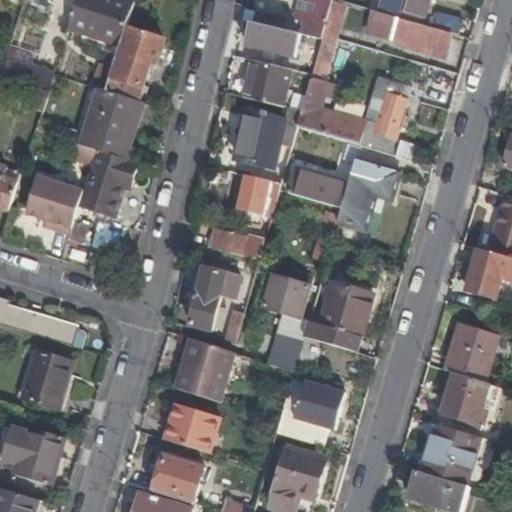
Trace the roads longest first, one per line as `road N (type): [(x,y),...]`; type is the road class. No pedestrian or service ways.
road 1 (residential): [(358,511),(505,0)]
road 2 (unclassified): [(144,316),(213,0)]
road 3 (unclassified): [(83,511),(144,316)]
road 4 (unclassified): [(144,316),(0,270)]
